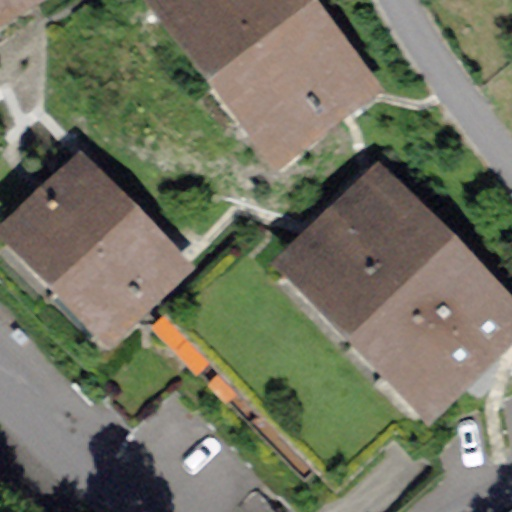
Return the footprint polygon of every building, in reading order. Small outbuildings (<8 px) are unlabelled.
[(24,0),(0,0),(0,7),(4,13),(24,0)] [(290,0),(177,0),(172,4),(196,35),(202,31),(265,113),(259,118),(283,150),(360,91),(290,0)] [(175,270),(84,176),(23,235),(114,329),(175,270)] [(511,326),(382,192),(303,268),(434,403),(511,327),(511,326)] [(453,424),(434,403),(303,268),(259,223),(167,310),(342,490),(399,435),(419,456),(453,424)]
